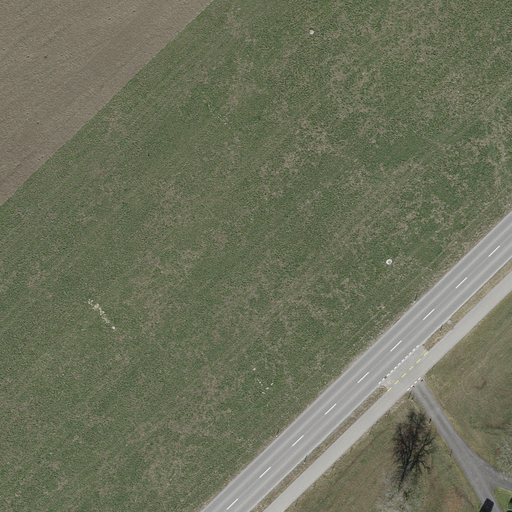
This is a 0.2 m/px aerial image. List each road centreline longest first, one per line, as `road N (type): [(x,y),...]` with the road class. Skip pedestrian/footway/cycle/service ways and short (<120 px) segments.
road 1 (secondary): [(389,352),(225,511)]
road 2 (residential): [(494,511),(466,457),(389,352)]
road 3 (secondary): [(511,234),(389,352)]
